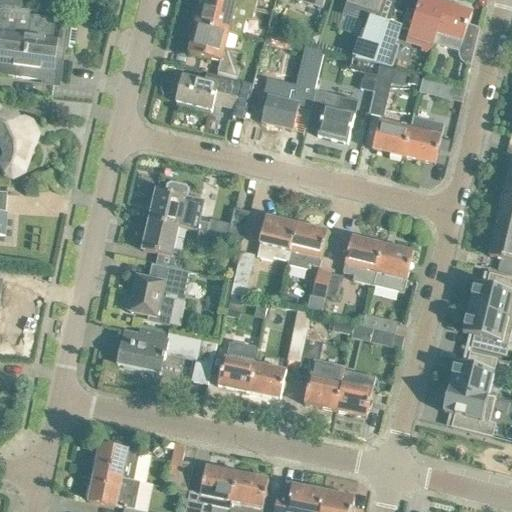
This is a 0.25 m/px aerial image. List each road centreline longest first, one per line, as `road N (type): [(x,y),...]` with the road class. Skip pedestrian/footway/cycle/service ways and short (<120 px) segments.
road 1 (residential): [(445,210),(108,131)]
road 2 (residential): [(384,472),(49,398)]
road 3 (residential): [(49,398),(108,131)]
road 4 (residential): [(384,472),(445,210)]
road 5 (residential): [(445,210),(506,0)]
road 6 (residential): [(108,131),(139,0)]
road 7 (residential): [(511,503),(384,472)]
